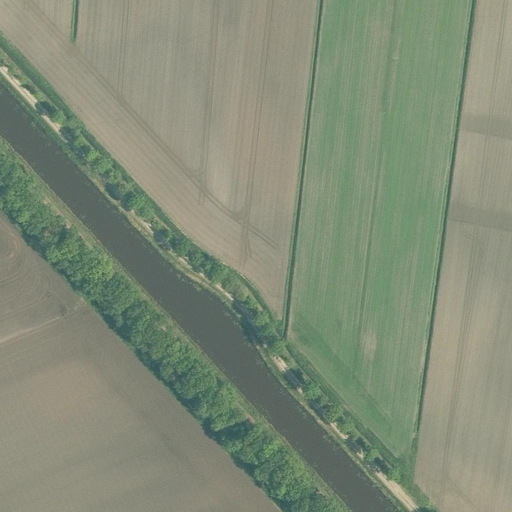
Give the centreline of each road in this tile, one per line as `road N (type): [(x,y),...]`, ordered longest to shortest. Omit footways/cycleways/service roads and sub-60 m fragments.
road 1 (track): [(428,511),(234,302),(0,69)]
road 2 (track): [(0,156),(330,511)]
